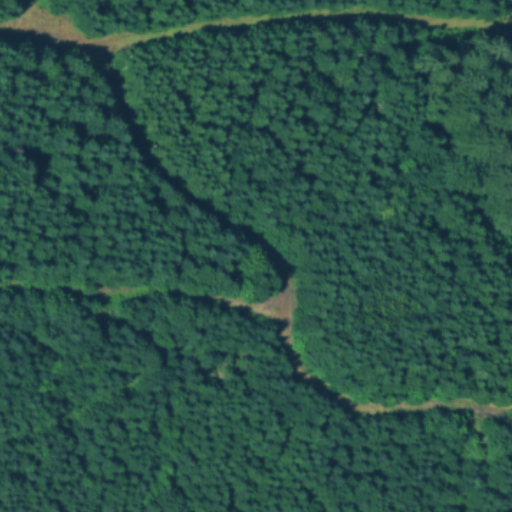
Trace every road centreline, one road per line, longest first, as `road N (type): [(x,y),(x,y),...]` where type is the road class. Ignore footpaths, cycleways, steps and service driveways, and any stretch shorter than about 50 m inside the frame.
road 1 (track): [(87,50),(138,148),(166,182),(258,243),(280,283),(279,333),(292,371),(326,397),(375,412),(507,418)]
road 2 (track): [(52,33),(87,50),(271,20),(499,19),(511,10)]
road 3 (track): [(279,333),(153,370),(0,439)]
road 4 (track): [(278,312),(176,294),(0,291)]
